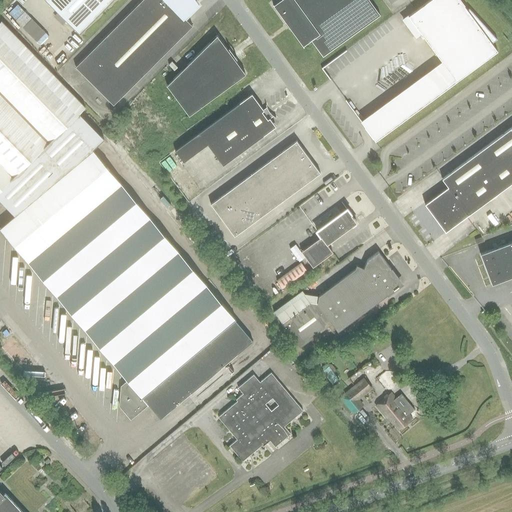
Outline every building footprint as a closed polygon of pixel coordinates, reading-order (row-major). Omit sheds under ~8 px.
[(44,0),(79,34),(113,0),(44,0)] [(184,18),(198,4),(195,0),(141,0),(75,67),(113,105),(192,26),(184,18)] [(380,15),(368,0),(279,0),(273,5),(273,4),(272,4),(303,47),(304,46),(303,45),(310,40),(322,56),(380,15)] [(466,10),(459,0),(429,0),(405,18),(402,20),(416,38),(421,34),(441,61),(360,121),(375,141),(497,51),(491,43),(497,39),(469,8),(466,10)] [(39,41),(48,32),(20,3),(11,12),(39,41)] [(0,200),(14,215),(92,150),(104,139),(79,113),(85,107),(1,20),(0,21),(0,200)] [(245,74),(217,35),(166,85),(189,115),(245,74)] [(266,106),(266,104),(265,104),(266,106),(266,107),(263,110),(251,94),(174,151),(183,162),(207,144),(222,165),(275,126),(269,119),(273,116),(274,117),(275,118),(276,117),(274,116),(272,115),(270,114),(269,112),(268,110),(267,108),(266,106)] [(511,126),(441,179),(447,187),(424,204),(445,232),(511,182),(511,126)] [(296,141),(210,204),(234,236),(320,173),(296,141)] [(0,229),(127,380),(147,404),(159,419),(252,341),(121,184),(92,150),(14,215),(0,227),(0,229)] [(301,204),(305,211),(320,203),(315,195),(301,204)] [(488,219),(495,230),(511,219),(511,206),(511,204),(488,219)] [(326,245),(356,222),(346,209),(316,231),(321,237),(301,252),(312,267),(332,252),(326,245)] [(491,285),(511,276),(511,241),(480,254),(491,285)] [(318,296),(318,297),(303,295),(275,315),(299,348),(331,324),(337,332),(386,295),(400,284),(390,270),(391,269),(378,252),(367,260),(363,268),(356,265),(355,269),(318,296)] [(307,269),(301,261),(277,279),(283,288),(307,269)] [(16,344),(19,341),(15,337),(3,347),(16,364),(26,356),(16,344)] [(325,369),(322,371),(332,384),(338,379),(334,373),(336,371),(331,364),(327,363),(323,366),(325,369)] [(263,447),(270,441),(274,447),(290,434),(284,426),(302,411),(271,373),(259,382),(253,375),(238,388),(243,394),(235,399),(237,401),(218,417),(236,439),(229,446),(242,461),(261,445),(263,447)] [(372,389),(369,386),(364,379),(340,398),(353,413),(362,405),(358,400),(372,389)] [(130,419),(147,404),(127,380),(120,386),(119,405),(130,419)] [(398,429),(411,419),(402,408),(400,409),(395,403),(397,401),(391,394),(376,405),(385,417),(387,415),(398,429)] [(22,511),(5,493),(3,494),(0,491),(0,511),(22,511)]
